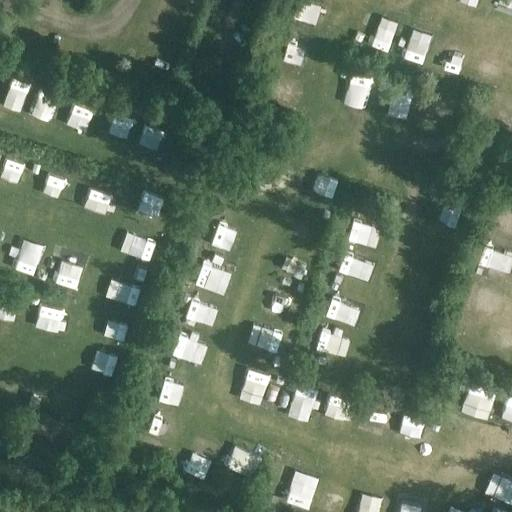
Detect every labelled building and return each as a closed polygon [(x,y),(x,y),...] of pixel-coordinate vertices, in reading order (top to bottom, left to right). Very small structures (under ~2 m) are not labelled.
[(300,0),(294,14),(316,23),(324,2),(318,0),(300,0)] [(477,9),(479,0),(456,0),(456,3),(477,9)] [(388,41),(395,18),(372,10),(365,33),(388,41)] [(400,50),(417,59),(426,40),(409,31),(400,50)] [(0,71),(0,88),(13,92),(17,76),(0,71)] [(347,74),(346,95),(376,96),(376,75),(347,74)] [(27,82),(26,97),(46,98),(47,83),(27,82)] [(389,82),(381,102),(399,109),(407,89),(389,82)] [(65,88),(60,106),(81,112),(86,95),(65,88)] [(419,117),(440,120),(443,96),(421,94),(419,117)] [(166,136),(169,116),(144,113),(141,132),(166,136)] [(2,155),(0,163),(0,176),(18,181),(24,162),(2,155)] [(40,167),(34,188),(57,194),(63,174),(40,167)] [(93,183),(87,202),(113,209),(119,191),(93,183)] [(140,208),(166,209),(167,189),(141,188),(140,208)] [(433,216),(454,222),(459,203),(438,197),(433,216)] [(488,221),(505,230),(511,217),(511,213),(497,205),(488,221)] [(292,239),(314,244),(321,217),(298,212),(292,239)] [(352,215),(349,233),(368,237),(372,220),(352,215)] [(212,224),(208,246),(229,250),(232,227),(212,224)] [(132,248),(153,256),(159,240),(139,232),(132,248)] [(430,232),(424,245),(440,252),(446,239),(430,232)] [(32,265),(40,241),(23,235),(14,258),(32,265)] [(502,272),(510,252),(477,239),(469,259),(502,272)] [(363,282),(372,257),(342,246),(333,270),(363,282)] [(290,249),(283,264),(301,272),(308,257),(290,249)] [(55,256),(49,276),(75,284),(81,263),(55,256)] [(201,262),(195,278),(205,282),(212,266),(201,262)] [(138,295),(143,280),(125,274),(120,289),(138,295)] [(264,304),(288,311),(294,290),(270,283),(264,304)] [(465,283),(459,297),(488,309),(494,295),(465,283)] [(327,285),(322,307),(343,313),(349,291),(327,285)] [(34,320),(58,325),(63,305),(39,300),(34,320)] [(110,327),(130,331),(134,312),(114,308),(110,327)] [(275,354),(282,333),(259,326),(253,347),(275,354)] [(341,353),(346,336),(319,327),(313,345),(341,353)] [(487,333),(480,351),(499,358),(506,340),(487,333)] [(178,335),(173,355),(194,360),(199,340),(178,335)] [(394,349),(391,369),(411,372),(415,352),(394,349)] [(265,389),(269,369),(248,364),(243,384),(265,389)] [(321,407),(324,384),(296,381),(293,404),(321,407)] [(460,408),(480,411),(485,385),(464,382),(460,408)] [(351,416),(356,396),(336,391),(331,411),(351,416)] [(365,400),(357,420),(381,429),(388,409),(365,400)] [(391,430),(400,432),(406,414),(396,412),(391,430)] [(407,419),(405,439),(427,440),(428,420),(407,419)]
